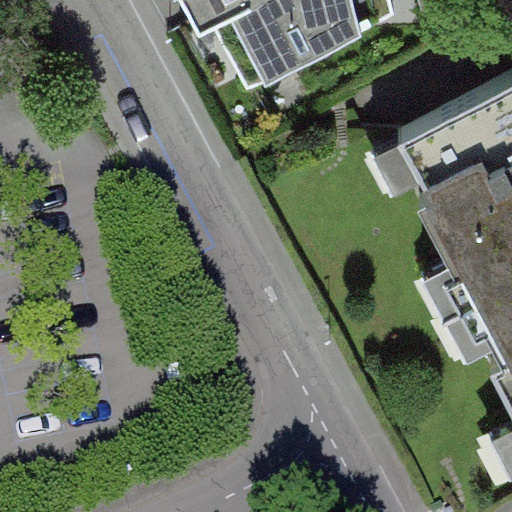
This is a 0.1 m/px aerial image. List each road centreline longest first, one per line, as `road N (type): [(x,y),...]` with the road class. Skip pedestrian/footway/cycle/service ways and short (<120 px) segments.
road 1 (residential): [(100,0),(338,445)]
road 2 (residential): [(201,511),(338,445)]
